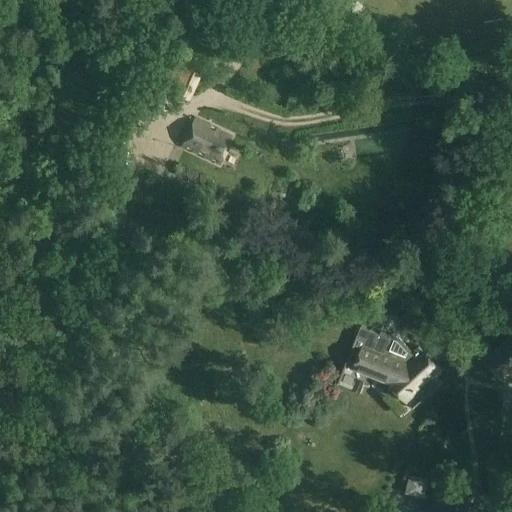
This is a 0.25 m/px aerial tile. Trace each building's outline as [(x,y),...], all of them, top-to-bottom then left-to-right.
[(253,0),(246,21),(301,42),(309,21),(253,0)] [(202,74),(186,67),(173,93),(189,101),(202,74)] [(234,138),(209,126),(196,119),(183,147),(220,165),(234,138)] [(418,351),(415,353),(400,337),(390,333),(389,337),(361,325),(346,364),(353,367),(352,369),(374,378),(390,385),(401,379),(416,394),(423,401),(440,385),(433,378),(439,372),(418,351)] [(502,377),(511,367),(511,340),(488,362),(502,377)] [(511,474),(495,469),(488,493),(511,499),(511,474)] [(476,511),(482,496),(442,484),(434,510),(438,511),(428,511),(411,507),(409,511),(476,511)]
